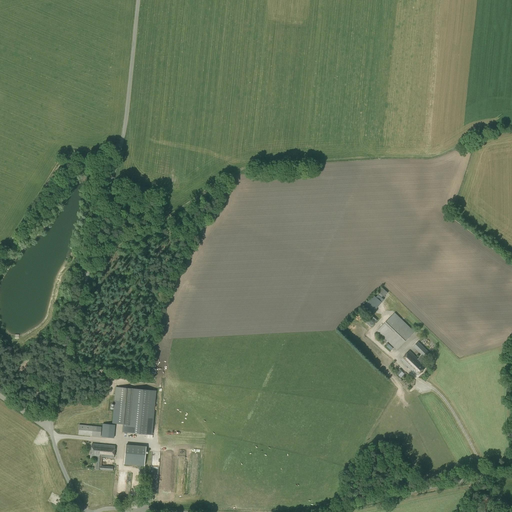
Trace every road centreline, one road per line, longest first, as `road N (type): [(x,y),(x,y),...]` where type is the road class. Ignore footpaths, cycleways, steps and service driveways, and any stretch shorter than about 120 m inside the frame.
road 1 (unclassified): [(50,429),(118,150),(137,0)]
road 2 (unclassified): [(311,511),(487,475)]
